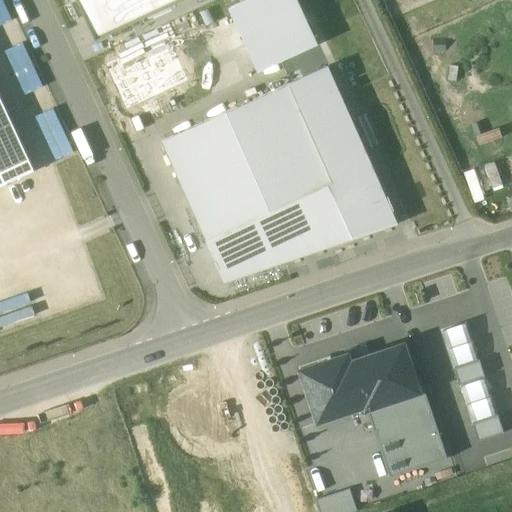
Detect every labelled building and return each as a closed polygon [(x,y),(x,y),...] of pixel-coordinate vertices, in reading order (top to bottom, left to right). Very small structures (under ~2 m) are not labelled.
[(77,0),(95,41),(185,0),(77,0)] [(252,0),(230,11),(259,71),(316,45),(295,0),(252,0)] [(330,69),(164,141),(224,280),(398,226),(330,69)] [(0,99),(0,189),(34,174),(0,99)] [(55,108),(38,116),(56,159),(74,151),(55,108)] [(361,394),(413,377),(403,347),(358,362),(359,367),(351,370),(347,357),(303,372),(319,421),(365,405),(361,394)] [(477,360),(455,367),(454,368),(460,385),(461,385),(483,377),(485,377),(479,359),(477,360)] [(361,394),(365,405),(390,479),(447,460),(419,375),(413,377),(361,394)] [(496,416),(474,423),(472,423),(478,442),(504,434),(497,415),(496,416)] [(354,511),(355,511),(348,490),(316,501),(319,511),(354,511)]
